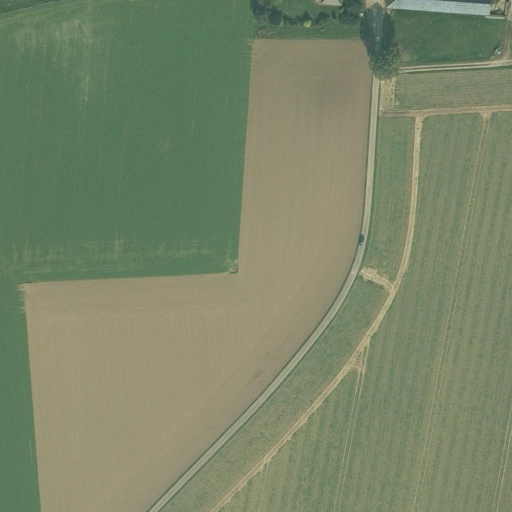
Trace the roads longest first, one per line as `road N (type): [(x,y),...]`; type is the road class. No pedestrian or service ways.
road 1 (unclassified): [(152,511),(334,311),(357,262),(378,0)]
road 2 (track): [(377,69),(511,60)]
